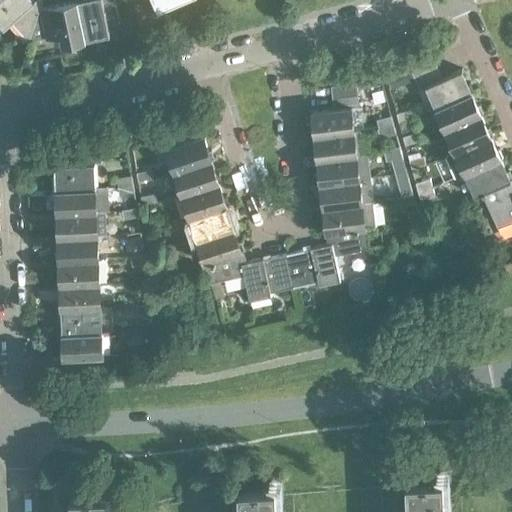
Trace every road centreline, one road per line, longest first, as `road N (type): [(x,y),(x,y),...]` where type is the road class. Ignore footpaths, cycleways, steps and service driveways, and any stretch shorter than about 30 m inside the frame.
road 1 (tertiary): [(16,429),(386,392),(511,364)]
road 2 (residential): [(198,65),(261,234),(301,220),(287,41)]
road 3 (residential): [(16,429),(3,116)]
road 4 (residential): [(3,116),(198,65)]
road 5 (residential): [(287,41),(436,0)]
road 6 (residential): [(448,0),(511,127)]
